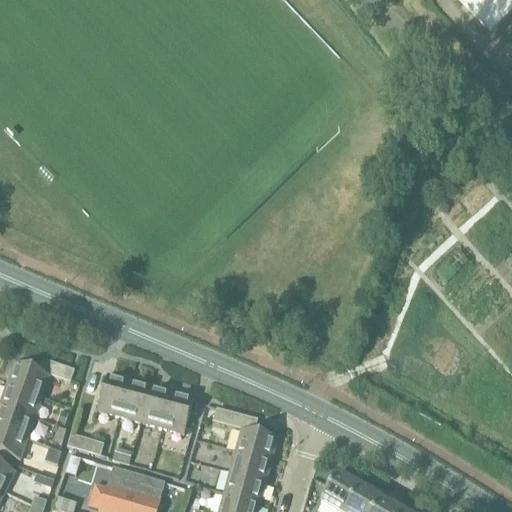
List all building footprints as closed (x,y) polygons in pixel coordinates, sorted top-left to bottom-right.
[(511,0),(456,0),(489,35),(511,12),(511,0)] [(37,374),(45,376),(49,364),(41,362),(37,374)] [(49,364),(45,376),(49,378),(53,379),(57,367),(49,364)] [(49,378),(45,376),(37,374),(13,366),(6,387),(41,399),(49,378)] [(61,382),(65,370),(57,367),(53,379),(61,382)] [(65,370),(61,382),(69,385),(73,373),(65,370)] [(118,419),(128,383),(106,377),(97,413),(118,419)] [(140,425),(150,389),(128,383),(118,419),(140,425)] [(0,404),(0,407),(34,421),(41,399),(6,387),(0,404)] [(162,431),(171,395),(150,389),(140,425),(162,431)] [(193,401),(171,395),(162,431),(183,437),(193,401)] [(0,432),(26,442),(34,421),(0,407),(0,432)] [(220,426),(223,413),(215,411),(212,424),(220,426)] [(223,413),(220,426),(228,428),(231,416),(223,413)] [(231,416),(228,428),(236,430),(240,418),(231,416)] [(236,430),(240,431),(244,432),(248,420),(240,418),(236,430)] [(248,420),(244,432),(253,435),(256,422),(248,420)] [(253,435),(244,432),(240,431),(234,453),(270,463),(276,442),(252,435),(253,435)] [(26,442),(0,432),(0,456),(19,463),(26,442)] [(67,450),(75,452),(79,440),(70,437),(67,450)] [(87,442),(79,440),(75,452),(83,455),(87,442)] [(95,445),(87,442),(83,455),(92,457),(95,445)] [(103,447),(95,445),(92,457),(100,459),(103,447)] [(61,456),(49,452),(44,464),(57,469),(61,456)] [(270,463),(234,453),(228,475),(264,485),(270,463)] [(0,492),(4,494),(14,474),(0,467),(0,492)] [(99,511),(156,511),(164,486),(112,470),(106,491),(94,488),(88,508),(100,511),(99,511)] [(228,475),(222,497),(258,506),(264,485),(228,475)] [(332,511),(346,511),(360,489),(359,489),(360,486),(359,483),(351,478),(348,479),(346,481),(338,476),(321,505),(332,511)] [(375,511),(381,502),(380,501),(382,499),(381,496),(372,491),(369,492),(368,494),(360,489),(346,511),(375,511)] [(222,497),(218,511),(256,511),(258,506),(222,497)] [(31,508),(42,511),(43,511),(46,504),(34,500),(31,508)] [(56,501),(52,511),(73,511),(76,506),(56,501)] [(390,507),(381,502),(375,511),(403,511),(403,509),(394,504),(391,504),(390,507)]
